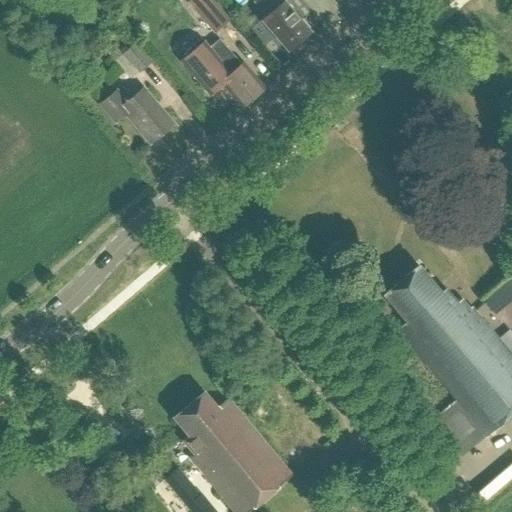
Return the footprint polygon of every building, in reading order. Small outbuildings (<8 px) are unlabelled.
[(204,21),(212,32),(228,18),(212,0),(189,0),(187,2),(204,21)] [(255,0),(254,1),(267,16),(262,20),(288,50),(309,32),(283,2),(279,6),(273,0),(255,0)] [(222,85),(241,108),(265,88),(243,63),(240,66),(222,44),(212,52),(203,41),(180,60),(209,95),(222,85)] [(132,68),(142,60),(128,42),(118,50),(132,68)] [(143,88),(126,102),(116,90),(99,104),(114,122),(124,115),(149,144),(173,124),(143,88)] [(396,330),(486,437),(511,414),(511,355),(471,307),(469,309),(461,299),(457,303),(445,289),(440,293),(418,266),(383,295),(406,322),(396,330)] [(489,312),(511,290),(511,278),(505,272),(477,299),(489,312)] [(182,441),(193,454),(189,458),(233,511),(246,511),(291,475),(227,398),(216,407),(204,392),(173,417),(188,436),(182,441)] [(511,457),(508,453),(468,491),(477,501),(511,468),(511,457)] [(175,467),(163,477),(191,511),(214,511),(198,492),(196,493),(175,467)]
